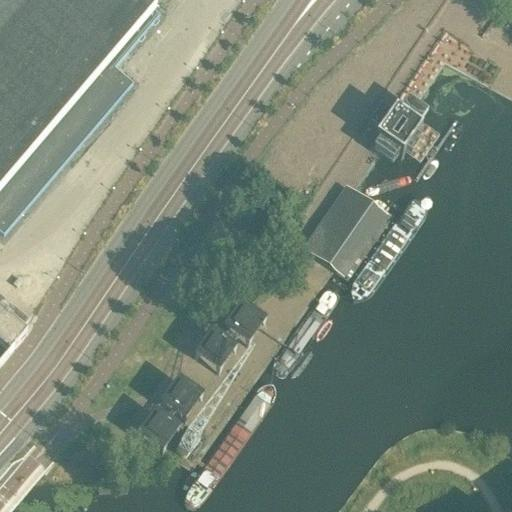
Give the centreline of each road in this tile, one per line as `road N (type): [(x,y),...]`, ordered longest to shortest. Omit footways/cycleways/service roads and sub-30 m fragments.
road 1 (tertiary): [(0,468),(348,0)]
road 2 (tertiary): [(285,0),(0,404)]
